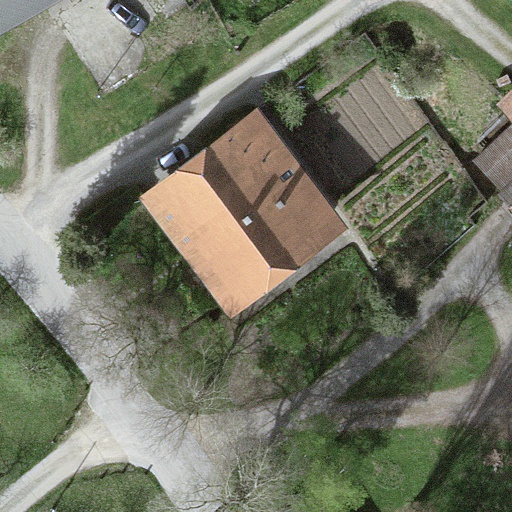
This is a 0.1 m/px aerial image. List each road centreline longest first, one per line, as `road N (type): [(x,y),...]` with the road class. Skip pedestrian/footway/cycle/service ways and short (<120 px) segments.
road 1 (track): [(349,0),(316,32),(59,207),(10,253)]
road 2 (unclassified): [(0,242),(118,384),(197,511)]
